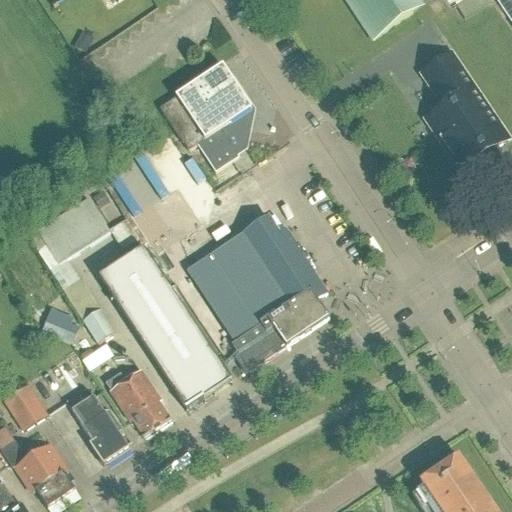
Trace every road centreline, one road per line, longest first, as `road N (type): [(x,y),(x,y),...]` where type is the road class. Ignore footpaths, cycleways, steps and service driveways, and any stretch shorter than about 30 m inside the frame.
road 1 (secondary): [(106,511),(423,297)]
road 2 (unclassified): [(423,297),(226,0)]
road 3 (unclassified): [(316,511),(488,396)]
